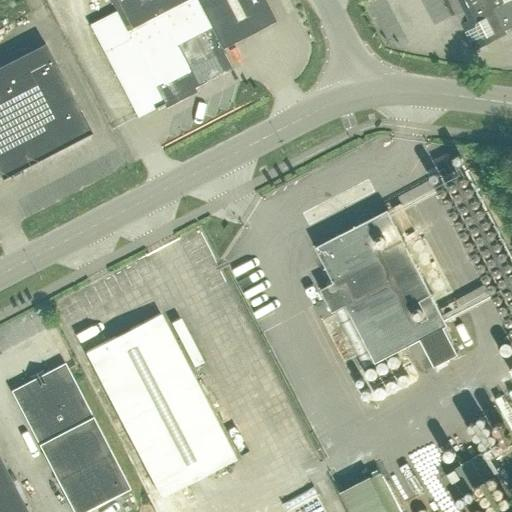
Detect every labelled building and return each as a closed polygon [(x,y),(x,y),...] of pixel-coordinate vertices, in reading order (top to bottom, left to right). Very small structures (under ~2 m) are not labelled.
[(275,21),(264,0),(109,0),(116,12),(89,26),(137,118),(154,109),(233,68),(222,49),(275,21)] [(511,0),(458,0),(469,20),(460,25),(474,51),(507,33),(505,30),(511,26),(511,0)] [(44,44),(0,66),(0,177),(1,179),(90,133),(44,44)] [(388,209),(317,247),(335,282),(322,289),(333,311),(346,305),(376,362),(422,338),(436,366),(462,352),(388,209)] [(83,280),(95,316),(128,305),(124,293),(110,298),(107,288),(124,282),(119,267),(83,280)] [(234,302),(200,319),(224,367),(258,350),(234,302)] [(159,315),(85,354),(160,499),(235,460),(159,315)] [(64,363),(10,391),(72,511),(84,511),(129,489),(64,363)] [(253,403),(259,420),(287,411),(281,393),(253,403)] [(0,511),(27,511),(0,459),(0,511)]
